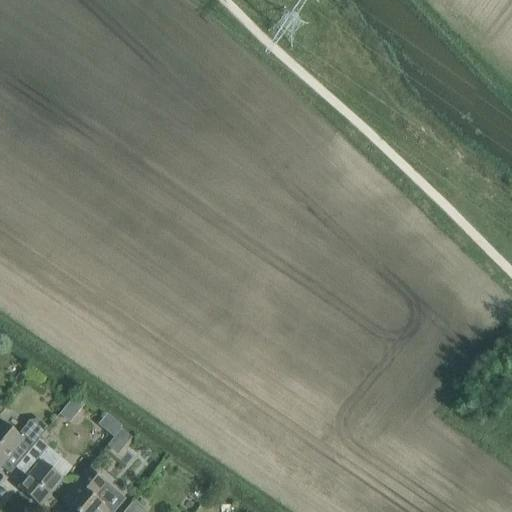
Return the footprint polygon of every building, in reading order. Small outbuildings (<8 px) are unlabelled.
[(106,416),(97,426),(112,438),(121,428),(106,416)] [(20,462),(38,440),(48,429),(39,421),(28,422),(17,436),(0,422),(0,465),(0,466),(10,474),(20,462)] [(62,480),(50,470),(60,458),(38,440),(20,462),(32,472),(18,489),(40,507),(62,480)] [(109,511),(114,511),(125,500),(87,469),(60,501),(69,509),(66,511),(107,511),(109,511)] [(142,511),(132,503),(124,511),(142,511)]
